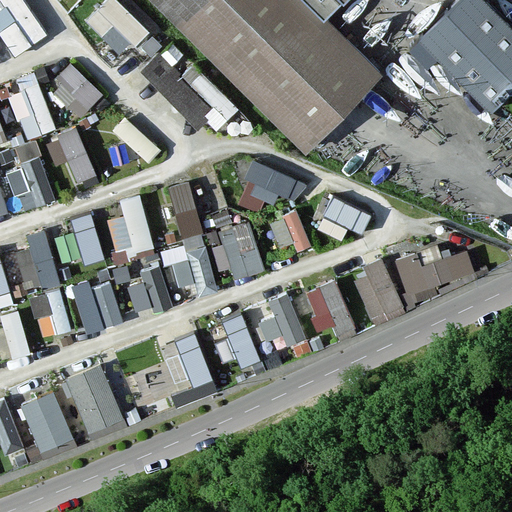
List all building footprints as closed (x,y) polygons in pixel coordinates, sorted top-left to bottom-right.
[(7,0),(8,1),(0,6),(0,22),(18,50),(50,29),(30,0),(7,0)] [(124,51),(155,22),(134,0),(102,0),(88,13),(124,51)] [(148,0),(306,156),(384,78),(327,22),(348,0),(148,0)] [(511,96),(511,27),(484,0),(459,0),(417,41),(493,117),(511,96)] [(159,52),(141,68),(180,109),(197,93),(159,52)] [(54,82),(82,111),(106,89),(78,59),(54,82)] [(24,85),(12,90),(29,134),(59,122),(37,67),(19,73),(24,85)] [(214,109),(197,93),(180,109),(197,126),(214,109)] [(0,134),(9,131),(0,107),(0,134)] [(129,112),(117,125),(151,158),(164,144),(129,112)] [(59,160),(71,155),(80,177),(100,168),(80,122),(48,135),(59,160)] [(21,155),(43,151),(41,138),(19,141),(21,155)] [(0,210),(56,195),(44,155),(3,166),(0,156),(0,210)] [(302,183),(255,161),(247,178),(258,183),(254,191),(276,202),(281,191),(295,198),(302,183)] [(205,232),(209,231),(192,175),(170,182),(188,241),(170,246),(180,280),(197,275),(200,287),(220,281),(205,232)] [(123,193),(125,210),(112,213),(118,252),(155,246),(146,190),(123,193)] [(334,191),(321,224),(346,234),(351,220),(365,226),(373,207),(334,191)] [(272,216),(284,246),(311,236),(300,205),(272,216)] [(74,213),(89,259),(109,253),(95,207),(74,213)] [(252,216),(223,225),(238,274),(267,265),(252,216)] [(49,223),(30,229),(35,243),(18,248),(30,286),(65,276),(49,223)] [(0,302),(15,299),(2,244),(0,244),(0,302)] [(438,247),(396,263),(407,294),(471,270),(464,251),(442,259),(438,247)] [(165,259),(144,264),(147,277),(132,280),(138,308),(175,299),(165,259)] [(94,274),(74,281),(90,328),(127,315),(113,277),(97,283),(94,274)] [(308,284),(318,325),(339,320),(341,329),(354,326),(342,276),(308,284)] [(36,311),(54,308),(58,329),(73,327),(66,285),(32,290),(36,311)] [(268,334),(284,328),(289,340),(309,333),(290,287),(269,295),(275,309),(261,315),(268,334)] [(0,322),(0,355),(32,349),(22,305),(2,309),(4,321),(0,322)] [(242,352),(243,360),(260,356),(249,309),(227,314),(231,332),(220,335),(225,356),(242,352)] [(178,335),(195,382),(176,389),(180,400),(221,385),(199,327),(178,335)] [(109,359),(70,371),(90,435),(128,424),(109,359)] [(58,384),(24,399),(46,449),(80,434),(58,384)] [(0,394),(0,438),(2,438),(6,449),(26,444),(10,392),(0,394)]
